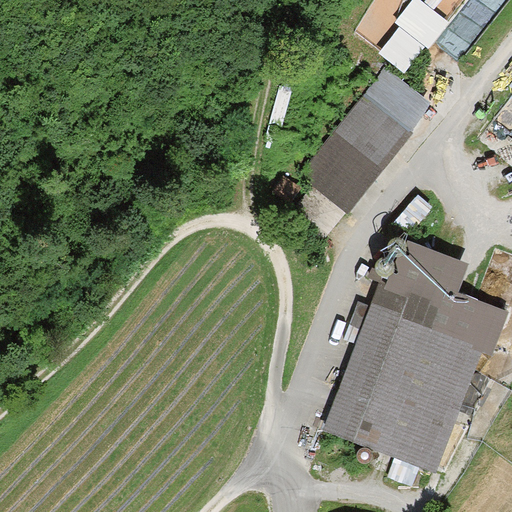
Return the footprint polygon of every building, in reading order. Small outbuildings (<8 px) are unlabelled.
[(398,26),(394,31),(374,14),(356,35),(408,78),(429,52),(398,26)] [(385,70),(302,179),(311,186),(291,212),(324,237),(343,211),(348,215),(432,105),(385,70)] [(295,205),(303,193),(286,182),(278,194),(295,205)] [(412,238),(435,213),(421,200),(398,225),(412,238)] [(380,282),(323,431),(437,474),(482,355),(493,359),(511,311),(462,292),(473,263),(403,237),(385,284),(380,282)]
